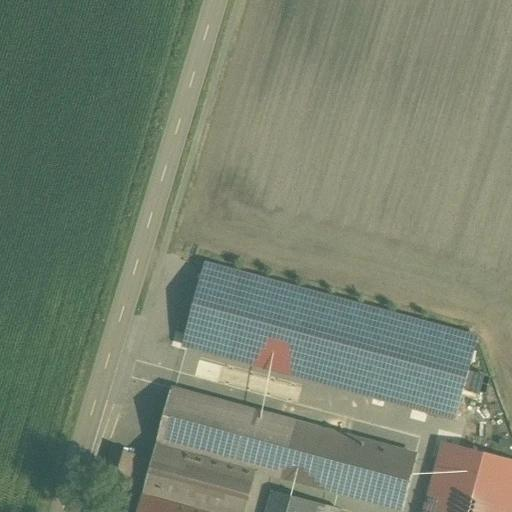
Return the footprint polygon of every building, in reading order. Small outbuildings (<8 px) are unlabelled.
[(206,265),(184,346),(454,419),(476,338),(206,265)] [(470,371),(463,395),(481,400),(487,376),(470,371)] [(416,456),(172,390),(158,443),(256,470),(256,472),(401,511),(416,456)] [(256,470),(158,443),(144,495),(205,511),(245,511),(256,472),(256,470)] [(511,511),(511,462),(443,444),(425,511),(511,511)] [(118,511),(135,457),(114,450),(95,511),(118,511)] [(307,511),(310,501),(273,492),(267,511),(307,511)] [(205,511),(144,495),(139,511),(205,511)] [(310,501),(307,511),(339,511),(340,509),(310,501)]
